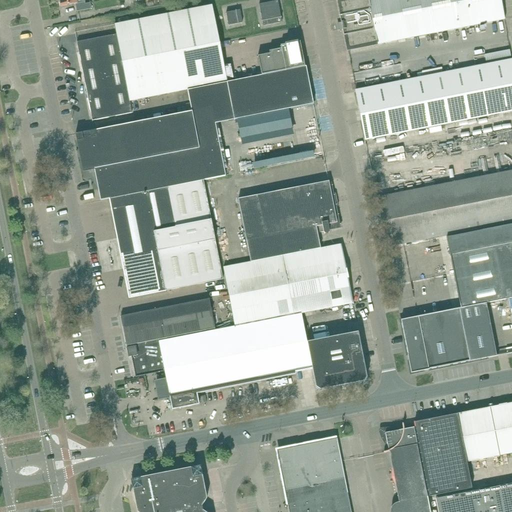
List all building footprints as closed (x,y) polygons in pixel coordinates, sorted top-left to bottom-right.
[(505,20),(500,0),(345,0),(338,2),(345,41),(346,41),(346,43),(355,50),(505,20)] [(282,22),(278,3),(277,1),(259,5),(263,26),(282,22)] [(85,6),(76,8),(77,12),(91,10),(90,4),(85,5),(85,6)] [(227,83),(219,43),(212,6),(114,25),(116,35),(77,43),(92,122),(132,114),(130,104),(137,103),(136,101),(187,91),(227,83)] [(229,26),(242,24),(239,11),(226,13),(229,26)] [(305,67),(300,42),(280,46),(285,71),(305,67)] [(511,111),(511,60),(463,70),(473,119),(511,111)] [(227,83),(187,91),(191,112),(212,108),(231,104),(234,120),(307,106),(313,105),(312,99),(306,67),(305,67),(285,71),(227,83)] [(444,125),(473,119),(463,70),(434,76),(444,125)] [(365,141),(444,125),(434,76),(355,91),(365,141)] [(225,176),(213,115),(212,108),(191,112),(184,113),(75,135),(77,142),(83,173),(94,170),(100,201),(109,199),(109,200),(167,188),(167,187),(184,184),(203,180),(225,176)] [(511,225),(485,230),(485,228),(511,222),(511,171),(377,198),(386,248),(432,239),(432,241),(436,240),(436,238),(467,232),(468,234),(447,238),(453,268),(451,268),(452,274),(448,275),(451,288),(457,287),(461,309),(474,306),(486,304),(488,304),(509,299),(511,298),(511,225)] [(175,228),(154,232),(162,271),(162,272),(166,292),(223,281),(203,182),(203,180),(184,184),(167,187),(167,188),(175,228)] [(329,185),(329,183),(328,182),(238,199),(246,241),(294,231),(298,253),(320,249),(317,233),(323,232),(324,234),(325,234),(327,235),(328,234),(329,233),(329,231),(329,229),(338,227),(338,226),(338,225),(336,216),(336,215),(336,216),(334,207),(333,207),(331,195),(332,195),(330,187),(330,186),(330,185),(329,185)] [(129,299),(158,293),(166,292),(162,272),(162,271),(154,232),(175,228),(167,188),(109,200),(110,200),(118,242),(124,272),(129,299)] [(166,379),(156,381),(160,400),(170,398),(170,400),(172,410),(199,404),(197,394),(201,393),(296,375),(295,373),(290,346),(284,317),(352,304),(351,294),(349,286),(347,278),(346,272),(341,245),(321,249),(320,249),(298,253),(251,262),(250,263),(223,268),(224,272),(235,327),(184,337),(159,342),(159,344),(165,372),(166,379)] [(126,347),(215,329),(209,299),(120,317),(126,347)] [(469,362),(493,357),(496,357),(486,304),(474,306),(461,309),(459,309),(467,348),(468,356),(469,362)] [(411,373),(417,372),(469,362),(468,356),(467,348),(459,309),(401,320),(411,373)] [(367,378),(358,335),(358,332),(290,346),(295,373),(312,370),(315,388),(320,391),(337,388),(337,386),(346,384),(347,386),(364,383),(367,378)] [(165,372),(159,344),(136,349),(136,347),(127,349),(128,357),(131,357),(136,377),(165,372)] [(497,457),(511,453),(511,403),(487,408),(497,457)] [(458,414),(467,462),(497,457),(487,408),(458,414)] [(467,462),(458,414),(414,423),(415,427),(423,467),(429,497),(471,489),(472,489),(467,462)] [(429,511),(421,468),(413,428),(414,428),(386,433),(385,434),(385,435),(399,503),(397,503),(396,504),(394,505),(393,506),(392,507),(391,508),(390,510),(390,511),(389,511),(429,511)] [(351,511),(341,462),(337,439),(278,451),(289,511),(351,511)] [(207,499),(203,478),(202,476),(200,466),(191,468),(140,478),(130,480),(132,490),(133,490),(136,511),(204,511),(203,511),(202,506),(207,499)] [(511,511),(511,484),(429,500),(431,508),(437,507),(437,511),(511,511)]
